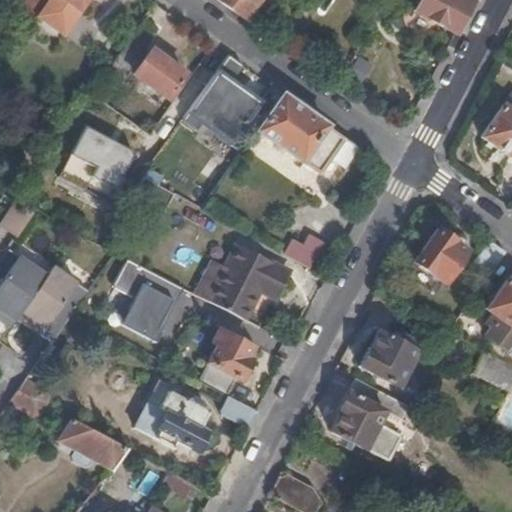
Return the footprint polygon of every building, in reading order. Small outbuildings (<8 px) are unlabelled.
[(23,0),(16,9),(33,18),(35,14),(37,12),(45,0),(23,0)] [(85,0),(45,0),(37,12),(65,30),(85,0)] [(220,0),(244,17),(256,0),(220,0)] [(418,0),(413,11),(455,33),(472,0),(418,0)] [(37,12),(35,14),(62,34),(65,30),(37,12)] [(157,29),(143,19),(117,55),(104,72),(120,83),(140,55),(138,53),(157,29)] [(132,74),(167,99),(185,73),(150,49),(132,74)] [(363,82),(372,66),(356,57),(347,73),(363,82)] [(262,99),(215,67),(185,109),(232,142),(262,99)] [(358,148),(281,93),(257,129),(318,173),(330,158),(344,167),(358,148)] [(511,158),(511,110),(503,104),(480,137),(511,158)] [(41,150),(55,125),(28,111),(15,136),(41,150)] [(135,152),(81,125),(56,175),(109,202),(135,152)] [(173,195),(143,177),(134,193),(128,206),(157,223),(165,210),(173,195)] [(0,226),(0,227),(15,238),(34,211),(25,206),(17,202),(0,226)] [(273,223),(276,237),(303,229),(299,216),(273,223)] [(414,263),(442,283),(464,251),(436,230),(414,263)] [(503,253),(487,242),(471,265),(488,276),(503,253)] [(194,294),(258,328),(289,271),(235,245),(223,267),(212,263),(194,294)] [(50,342),(71,314),(87,291),(51,266),(45,273),(8,248),(0,259),(0,308),(13,317),(18,312),(43,329),(39,335),(50,342)] [(183,289),(125,259),(112,285),(133,296),(118,325),(155,343),(183,289)] [(484,335),(511,355),(511,282),(506,278),(485,307),(493,313),(487,321),(491,325),(484,335)] [(13,317),(39,335),(43,329),(18,312),(13,317)] [(246,356),(251,347),(215,327),(208,340),(215,344),(197,377),(226,393),(234,379),(238,380),(249,358),(246,356)] [(357,366),(396,386),(418,345),(398,334),(395,340),(379,331),(370,348),(367,346),(357,366)] [(511,381),(511,367),(486,353),(475,377),(507,392),(511,381)] [(404,406),(352,378),(336,409),(339,411),(329,433),(383,462),(396,439),(374,426),(381,413),(398,420),(404,406)] [(15,392),(41,406),(46,398),(43,391),(23,380),(15,392)] [(174,440),(194,450),(204,429),(198,426),(205,411),(201,408),(202,404),(194,399),(191,403),(155,384),(134,426),(170,447),(174,440)] [(15,392),(8,401),(29,414),(38,413),(41,406),(15,392)] [(221,415),(246,428),(255,411),(226,395),(218,411),(221,415)] [(93,461),(111,470),(126,451),(110,442),(71,422),(56,442),(74,451),(73,459),(87,467),(91,464),(93,461)] [(332,462),(314,453),(307,466),(325,475),(332,462)] [(184,499),(192,486),(168,472),(160,485),(184,499)] [(281,473),(269,496),(298,511),(325,511),(331,500),(281,473)]
